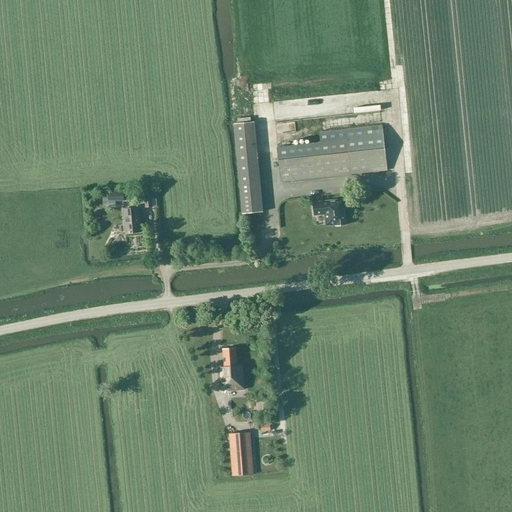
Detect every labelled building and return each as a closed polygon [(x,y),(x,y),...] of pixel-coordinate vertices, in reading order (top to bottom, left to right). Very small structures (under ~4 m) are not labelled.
[(234,124),(242,214),(263,212),(255,121),(249,122),(248,118),(236,119),(236,124),(234,124)] [(387,171),(383,128),(382,125),(320,132),(321,144),(278,148),(281,183),(387,171)] [(124,201),(123,191),(123,190),(108,191),(108,198),(103,198),(104,203),(106,206),(112,206),(116,206),(116,201),(124,201)] [(144,192),(145,208),(152,207),(151,191),(144,192)] [(344,199),(312,202),(313,216),(324,215),(325,227),(335,226),(335,227),(347,226),(344,199)] [(139,209),(123,210),(125,234),(141,232),(139,209)] [(228,391),(245,389),(243,365),(237,366),(236,348),(230,349),(229,347),(226,348),(225,349),(223,349),(225,367),(219,367),(221,390),(228,389),(228,391)] [(232,476),(253,474),(250,432),(229,434),(232,476)]
